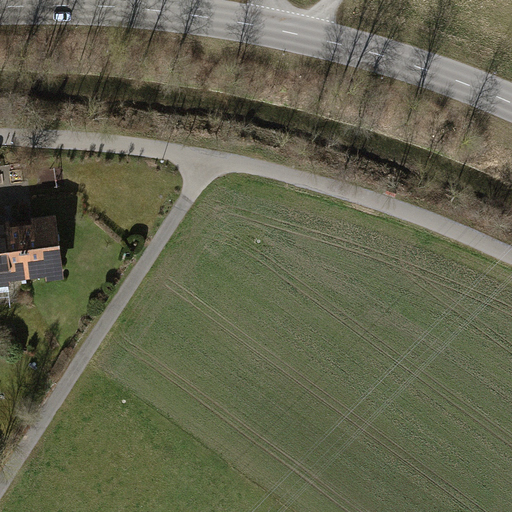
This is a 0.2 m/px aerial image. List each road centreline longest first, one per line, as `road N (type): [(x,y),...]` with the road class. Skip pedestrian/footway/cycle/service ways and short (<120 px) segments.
road 1 (tertiary): [(0,8),(158,10),(267,27),(412,65),(511,102)]
road 2 (track): [(211,158),(0,489)]
road 3 (track): [(511,259),(361,196),(211,158)]
road 4 (track): [(0,139),(211,158)]
